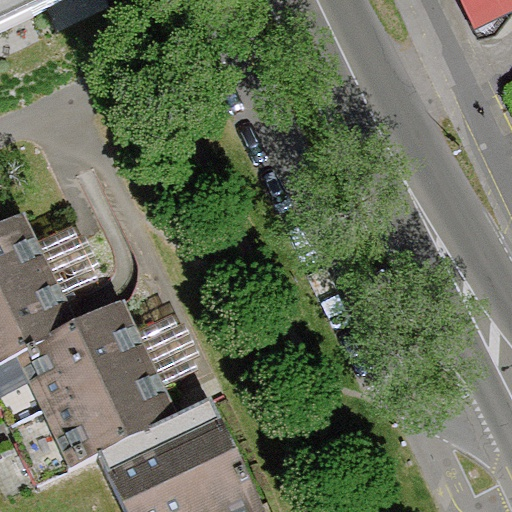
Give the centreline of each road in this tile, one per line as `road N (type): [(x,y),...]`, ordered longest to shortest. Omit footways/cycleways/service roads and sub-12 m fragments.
road 1 (primary): [(390,139),(440,302),(511,444)]
road 2 (primary): [(511,309),(390,139)]
road 3 (primary): [(390,139),(321,0)]
